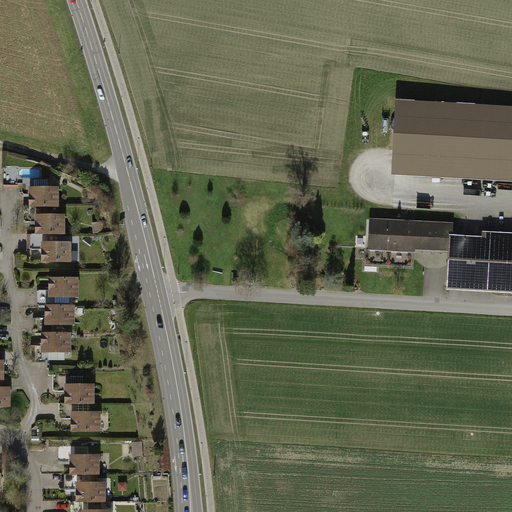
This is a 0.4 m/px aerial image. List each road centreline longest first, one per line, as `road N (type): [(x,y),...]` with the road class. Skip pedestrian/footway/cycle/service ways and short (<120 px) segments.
road 1 (primary): [(74,0),(157,293),(188,511)]
road 2 (track): [(0,143),(105,170),(126,167)]
